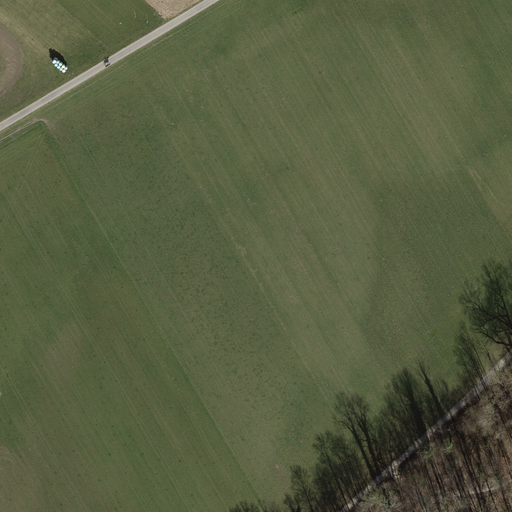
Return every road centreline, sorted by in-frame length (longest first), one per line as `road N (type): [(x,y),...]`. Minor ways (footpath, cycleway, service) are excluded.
road 1 (unclassified): [(210,0),(0,128)]
road 2 (track): [(511,348),(341,511)]
